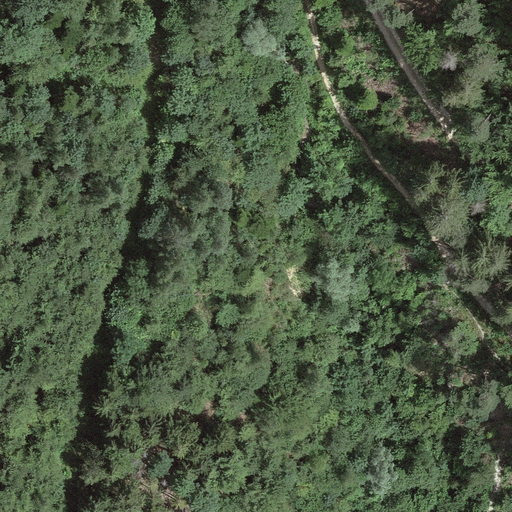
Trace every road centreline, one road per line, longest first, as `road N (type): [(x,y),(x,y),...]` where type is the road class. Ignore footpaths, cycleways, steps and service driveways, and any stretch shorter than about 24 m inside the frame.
road 1 (track): [(71,511),(82,401),(146,134),(152,0)]
road 2 (track): [(511,193),(480,167),(426,94),(378,0)]
